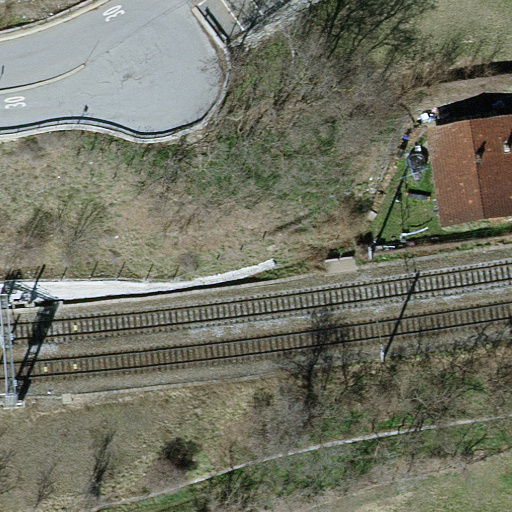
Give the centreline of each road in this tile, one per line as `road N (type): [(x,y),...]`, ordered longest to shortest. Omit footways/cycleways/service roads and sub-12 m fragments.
road 1 (residential): [(136,15),(161,48),(165,71),(155,93),(138,106),(0,131)]
road 2 (unclassified): [(0,57),(42,53),(136,15)]
